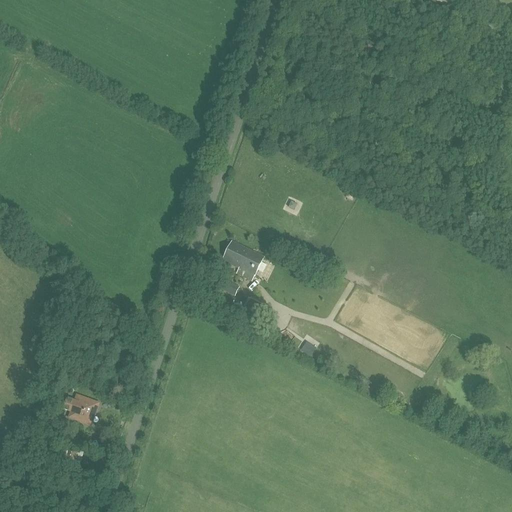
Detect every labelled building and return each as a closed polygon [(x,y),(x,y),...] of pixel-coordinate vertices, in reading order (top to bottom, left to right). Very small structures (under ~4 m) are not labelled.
[(349,193),(346,199),(352,202),(356,197),(349,193)] [(291,202),(288,209),(295,212),(298,205),(291,202)] [(240,270),(255,277),(264,258),(232,243),(223,261),(240,269),(240,270)] [(236,298),(240,288),(226,281),(222,290),(236,298)] [(243,309),(257,316),(262,305),(248,298),(243,309)] [(310,357),(315,351),(316,349),(306,343),(306,344),(301,351),(310,357)] [(64,410),(72,413),(70,418),(91,425),(98,404),(77,397),(76,402),(68,399),(64,410)]
